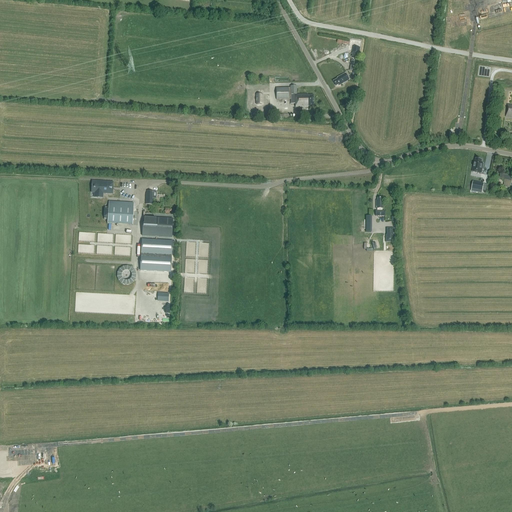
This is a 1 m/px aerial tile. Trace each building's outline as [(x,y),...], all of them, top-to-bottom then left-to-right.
[(360,48),(353,46),(351,58),(358,59),(360,48)] [(358,61),(351,60),(349,70),(356,71),(358,61)] [(345,73),(344,74),(338,77),(339,78),(334,81),(336,86),(340,84),(340,85),(349,80),(345,73)] [(290,99),(290,100),(290,104),(295,104),(295,108),(308,108),(308,107),(314,107),(314,100),(314,95),(308,95),(308,94),(297,95),(297,85),(290,86),(290,87),(276,87),(276,99),(290,99)] [(475,160),(473,171),(482,172),(484,163),(485,159),(478,157),(478,161),(475,160)] [(473,176),(467,175),(464,190),(470,191),(473,176)] [(112,194),(113,183),(94,182),(94,190),(97,190),(96,196),(102,196),(103,193),(112,194)] [(473,182),(472,189),(482,191),(483,191),(484,184),(473,182)] [(377,211),(375,211),(375,216),(385,216),(385,211),(382,211),(382,209),(383,209),(383,204),(382,204),(382,198),(377,198),(377,200),(376,200),(376,203),(375,203),(375,209),(377,209),(377,211)] [(129,204),(129,203),(119,202),(119,207),(109,207),(108,208),(108,211),(108,220),(107,224),(132,225),(134,204),(129,204)] [(173,219),(143,218),(142,236),(172,237),(173,219)] [(142,241),(140,271),(171,273),(172,242),(142,241)] [(121,264),(116,281),(131,286),(137,269),(121,264)]
